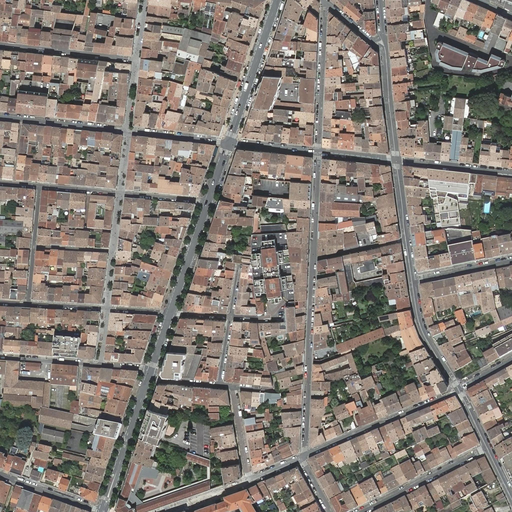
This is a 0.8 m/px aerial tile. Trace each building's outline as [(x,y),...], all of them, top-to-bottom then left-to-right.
[(139,2),(123,0),(123,1),(122,3),(121,8),(124,9),(138,10),(139,2)] [(178,14),(181,15),(189,16),(193,0),(179,0),(179,8),(179,10),(178,14)] [(207,0),(193,0),(191,10),(200,13),(202,2),(205,2),(204,4),(207,4),(207,1),(207,0)] [(218,0),(207,0),(207,1),(207,4),(206,6),(206,9),(205,12),(216,14),(216,13),(217,8),(217,4),(218,0)] [(217,8),(216,13),(216,14),(213,30),(213,31),(220,34),(230,38),(237,40),(239,31),(243,22),(245,16),(246,14),(259,18),(262,10),(233,0),(218,0),(217,4),(217,8)] [(265,0),(233,0),(262,10),(265,0)] [(288,0),(287,4),(284,15),(298,22),(301,23),(302,20),(300,19),(303,9),(305,10),(306,7),(304,5),(297,0),(288,0)] [(313,13),(319,18),(320,2),(316,0),(297,0),(304,5),(306,7),(307,8),(311,3),(313,5),(313,13)] [(340,0),(337,4),(342,9),(349,1),(349,0),(340,0)] [(447,10),(450,0),(440,0),(439,3),(439,4),(438,6),(442,8),(441,12),(445,14),(446,11),(447,10)] [(454,18),(461,0),(450,0),(447,10),(446,11),(452,14),(449,21),(452,23),(454,18)] [(464,18),(470,2),(466,0),(461,0),(454,18),(456,19),(457,15),(464,18)] [(349,1),(342,9),(351,16),(357,22),(363,15),(363,14),(359,11),(360,9),(355,6),(353,4),(349,1)] [(0,2),(0,9),(13,11),(15,11),(15,13),(13,24),(13,25),(14,25),(19,26),(18,28),(17,42),(21,43),(23,28),(23,25),(31,26),(33,8),(31,8),(26,8),(25,13),(21,13),(22,7),(19,7),(13,7),(14,4),(0,2)] [(476,12),(479,5),(470,2),(464,18),(471,20),(470,23),(471,23),(472,21),(476,12)] [(374,3),(365,3),(366,11),(375,11),(374,3)] [(482,25),(489,10),(487,9),(479,5),(476,12),(472,21),(482,25)] [(157,7),(148,6),(147,15),(156,17),(157,7)] [(167,18),(170,19),(171,13),(172,8),(168,7),(166,7),(157,7),(156,17),(163,18),(166,18),(167,18)] [(393,8),(387,7),(388,16),(393,16),(403,15),(405,14),(405,12),(405,8),(405,7),(393,8)] [(37,9),(33,8),(31,26),(31,27),(35,27),(36,16),(43,17),(44,10),(40,9),(37,9)] [(137,19),(138,10),(124,9),(121,8),(121,11),(123,11),(123,13),(120,13),(120,16),(124,17),(137,19)] [(0,9),(0,17),(8,18),(9,16),(11,16),(12,16),(13,12),(13,11),(0,9)] [(52,11),(44,10),(43,17),(43,19),(46,19),(53,20),(52,33),(45,32),(42,32),(41,45),(53,46),(54,33),(56,20),(56,18),(57,12),(52,11)] [(307,26),(318,31),(319,18),(313,13),(310,10),(305,24),(306,25),(307,26)] [(492,28),(498,14),(489,10),(482,25),(481,27),(486,29),(488,26),(492,28)] [(363,15),(357,22),(366,29),(365,20),(371,19),(371,20),(376,19),(375,11),(366,11),(364,12),(364,14),(363,14),(363,15)] [(61,12),(57,12),(56,18),(75,21),(77,14),(70,13),(65,13),(61,12)] [(94,32),(97,18),(98,13),(92,12),(91,16),(91,17),(88,30),(88,31),(93,32),(94,32)] [(433,25),(439,28),(445,15),(445,14),(441,12),(439,12),(433,25)] [(82,22),(84,15),(77,14),(75,21),(75,22),(82,22)] [(256,27),(259,18),(246,14),(245,16),(243,22),(256,27)] [(501,32),(507,18),(503,16),(502,16),(498,14),(492,28),(491,31),(496,33),(500,35),(500,34),(501,32)] [(167,21),(167,18),(166,18),(163,18),(156,17),(147,15),(146,22),(162,25),(163,21),(167,21)] [(298,22),(284,15),(281,23),(295,28),(301,30),(303,24),(301,23),(298,22)] [(393,16),(388,16),(388,24),(396,24),(406,23),(408,22),(408,20),(404,21),(403,15),(393,16)] [(120,16),(117,16),(116,26),(117,26),(122,26),(127,27),(136,28),(137,19),(124,17),(120,16)] [(330,21),(336,26),(341,20),(335,16),(330,21)] [(0,17),(0,24),(4,25),(7,25),(7,22),(9,23),(9,25),(11,26),(11,25),(11,24),(11,23),(12,18),(11,18),(8,18),(0,17)] [(511,35),(511,32),(511,20),(507,18),(501,32),(509,35),(507,40),(509,41),(511,35)] [(365,20),(366,29),(374,35),(377,34),(376,19),(371,20),(371,19),(365,20)] [(328,36),(340,35),(342,31),(336,26),(330,21),(328,20),(328,36)] [(342,31),(346,25),(341,20),(336,26),(342,31)] [(422,27),(421,20),(412,21),(414,28),(422,27)] [(162,25),(146,22),(146,30),(161,32),(163,32),(164,25),(162,25)] [(253,36),(256,27),(243,22),(239,31),(253,36)] [(396,24),(388,24),(389,33),(406,31),(407,31),(410,31),(409,22),(408,22),(406,23),(396,24)] [(287,33),(295,34),(295,33),(293,32),(295,28),(281,23),(278,31),(287,33)] [(0,24),(0,32),(3,33),(4,30),(11,30),(11,27),(11,26),(9,25),(7,25),(4,25),(0,24)] [(54,33),(53,46),(61,47),(70,48),(73,30),(66,29),(67,25),(55,24),(54,33)] [(197,62),(204,64),(205,58),(207,51),(208,50),(208,47),(211,40),(212,35),(202,32),(196,30),(185,27),(185,28),(183,28),(164,25),(163,32),(183,35),(181,39),(180,43),(178,52),(177,56),(185,59),(190,60),(197,62)] [(344,43),(344,42),(352,30),(346,25),(342,31),(340,35),(339,36),(344,43)] [(135,37),(136,28),(127,27),(122,26),(117,26),(116,30),(121,30),(121,36),(135,37)] [(296,41),(297,41),(301,41),(303,42),(318,43),(318,31),(307,26),(307,27),(308,28),(307,34),(308,34),(307,39),(303,39),(297,38),(296,41)] [(11,27),(11,30),(9,42),(17,42),(18,28),(13,28),(11,27)] [(456,36),(464,40),(467,33),(468,31),(460,27),(458,31),(456,36)] [(30,29),(23,28),(21,43),(29,44),(30,30),(30,29)] [(448,33),(456,36),(458,31),(450,28),(448,33)] [(406,31),(389,33),(390,42),(402,40),(412,39),(413,39),(424,37),(423,29),(411,31),(410,31),(407,31),(406,31)] [(3,33),(2,41),(9,42),(11,30),(4,30),(3,33)] [(30,30),(29,44),(41,45),(42,32),(39,31),(37,31),(30,30)] [(73,30),(70,48),(77,49),(80,34),(80,32),(73,30)] [(146,30),(145,38),(160,40),(161,36),(161,32),(146,30)] [(351,47),(359,36),(352,30),(344,42),(351,47)] [(94,51),(96,42),(91,41),(93,32),(88,31),(87,35),(86,41),(84,50),(94,51)] [(212,35),(211,40),(217,43),(218,39),(220,34),(213,31),(212,35)] [(239,31),(237,40),(250,45),(253,36),(239,31)] [(275,39),(296,41),(297,38),(298,35),(295,34),(287,33),(278,31),(275,39)] [(178,43),(180,43),(181,39),(183,35),(163,32),(161,32),(161,36),(167,37),(166,41),(170,41),(171,38),(179,39),(178,43)] [(464,40),(474,44),(476,39),(477,38),(467,33),(464,40)] [(85,34),(80,34),(77,49),(84,50),(86,41),(87,35),(85,34)] [(133,46),(135,37),(121,36),(117,35),(115,35),(115,37),(113,44),(120,45),(126,46),(133,46)] [(341,43),(343,43),(344,43),(339,36),(340,35),(328,36),(327,44),(337,43),(341,43)] [(113,44),(115,37),(110,36),(109,36),(107,43),(96,42),(94,51),(104,52),(111,53),(113,46),(113,44)] [(353,65),(355,71),(356,69),(358,66),(361,61),(364,56),(371,46),(359,36),(351,47),(349,51),(348,53),(350,59),(353,65)] [(427,37),(424,37),(413,39),(414,47),(428,45),(427,37)] [(171,51),(178,52),(180,43),(178,43),(170,41),(166,41),(163,40),(160,40),(145,38),(143,47),(160,50),(162,50),(164,51),(171,51)] [(237,40),(230,38),(228,43),(227,46),(231,48),(247,53),(249,50),(250,45),(237,40)] [(272,48),(297,49),(297,41),(296,41),(275,39),(272,48)] [(484,48),(485,43),(476,39),(474,44),(484,48)] [(402,40),(390,42),(390,50),(398,49),(403,48),(405,48),(408,48),(410,47),(410,45),(402,46),(402,40)] [(306,50),(318,51),(318,43),(303,42),(301,41),(300,50),(302,50),(306,50)] [(492,54),(489,61),(479,57),(478,58),(469,54),(469,53),(444,42),(443,44),(442,43),(440,42),(438,42),(437,47),(438,49),(436,52),(438,60),(441,61),(440,63),(453,68),(462,69),(464,64),(465,64),(467,70),(473,67),(474,68),(473,70),(482,71),(502,66),(503,66),(504,66),(506,61),(505,60),(503,59),(501,60),(502,58),(492,54)] [(327,52),(337,51),(337,46),(342,46),(341,43),(337,43),(327,44),(327,52)] [(120,45),(113,44),(113,46),(111,53),(118,54),(120,45)] [(132,55),(133,46),(126,46),(120,45),(118,54),(125,54),(132,55)] [(371,58),(377,51),(371,46),(364,56),(371,58)] [(143,47),(142,58),(158,60),(169,62),(170,59),(168,59),(168,57),(167,57),(159,56),(160,50),(143,47)] [(228,56),(244,62),(246,58),(247,53),(231,48),(230,51),(228,56)] [(288,58),(295,58),(296,58),(296,56),(297,49),(272,48),(271,52),(270,56),(286,58),(288,58)] [(398,49),(390,50),(391,58),(406,56),(405,48),(403,48),(398,49)] [(13,51),(5,50),(3,67),(5,67),(10,68),(11,68),(12,64),(13,51)] [(296,58),(301,59),(303,59),(305,59),(317,60),(318,51),(306,50),(305,57),(303,57),(303,56),(296,56),(296,58)] [(169,62),(175,63),(177,56),(178,52),(171,51),(164,51),(164,52),(171,53),(170,59),(169,62)] [(347,59),(350,59),(348,53),(349,51),(343,51),(338,51),(337,51),(327,52),(327,60),(339,59),(338,54),(345,54),(347,59)] [(362,65),(379,64),(378,52),(377,51),(371,58),(364,56),(361,61),(363,62),(364,62),(366,60),(366,63),(363,63),(362,64),(362,65)] [(28,53),(19,52),(18,64),(18,65),(19,65),(19,69),(26,70),(28,53)] [(36,53),(28,53),(26,70),(27,70),(34,71),(36,53)] [(45,54),(36,53),(34,71),(36,71),(43,72),(45,54)] [(54,55),(45,54),(43,70),(49,70),(49,76),(51,76),(52,72),(54,55)] [(62,56),(54,55),(52,72),(52,78),(54,78),(54,72),(60,73),(60,71),(62,56)] [(223,64),(241,71),(243,67),(244,62),(228,56),(225,55),(222,64),(223,64)] [(70,57),(62,56),(60,71),(66,72),(66,77),(65,77),(65,83),(68,83),(69,75),(69,72),(69,71),(69,69),(70,57)] [(285,67),(286,67),(287,67),(295,67),(295,58),(288,58),(286,58),(270,56),(268,60),(267,65),(285,67)] [(391,58),(392,66),(404,64),(407,64),(408,64),(407,56),(406,56),(391,58)] [(79,58),(70,57),(69,69),(74,70),(74,67),(76,67),(75,74),(75,76),(75,81),(77,81),(77,76),(78,67),(79,63),(79,58)] [(85,59),(79,58),(79,63),(78,67),(77,76),(83,76),(91,77),(91,75),(97,76),(98,70),(100,61),(93,60),(85,59)] [(142,58),(141,68),(159,70),(162,71),(163,62),(158,62),(158,60),(142,58)] [(210,70),(210,69),(212,64),(213,61),(210,60),(205,58),(204,64),(203,67),(210,70)] [(308,68),(317,69),(317,60),(305,59),(305,68),(308,68)] [(327,60),(326,68),(343,67),(342,59),(339,59),(327,60)] [(237,85),(238,80),(224,75),(221,74),(219,73),(216,72),(215,72),(210,70),(203,67),(204,64),(197,62),(190,60),(187,72),(184,85),(190,86),(195,69),(202,71),(200,78),(212,82),(215,74),(217,75),(220,76),(219,80),(218,84),(235,89),(237,85)] [(108,61),(100,61),(98,70),(104,71),(106,71),(106,70),(108,61)] [(108,61),(106,70),(115,71),(121,72),(130,73),(131,64),(123,63),(117,62),(108,61)] [(240,75),(241,71),(223,64),(222,68),(226,69),(225,72),(220,71),(219,73),(221,74),(224,75),(238,80),(240,75)] [(361,74),(380,73),(379,64),(362,65),(360,66),(361,74)] [(392,66),(392,75),(408,74),(407,64),(404,64),(392,66)] [(265,70),(264,74),(284,75),(285,75),(286,67),(285,67),(267,65),(265,70)] [(326,68),(326,76),(340,75),(343,75),(343,67),(326,68)] [(172,81),(184,85),(187,72),(184,72),(182,79),(172,76),(173,74),(172,74),(172,73),(159,72),(159,70),(141,68),(140,77),(155,78),(158,79),(164,80),(170,81),(170,80),(172,81)] [(307,77),(316,78),(317,69),(308,68),(305,68),(300,68),(300,72),(307,73),(307,77)] [(98,70),(97,76),(94,93),(94,94),(93,98),(92,100),(98,101),(104,71),(98,70)] [(106,71),(105,80),(111,80),(129,82),(130,73),(121,72),(115,71),(106,70),(106,71)] [(17,76),(16,79),(21,79),(25,80),(25,75),(26,73),(17,72),(17,74),(17,76)] [(359,74),(360,82),(381,80),(380,73),(361,74),(359,74)] [(392,75),(393,84),(407,82),(413,81),(412,73),(408,74),(392,75)] [(296,110),(302,111),(302,104),(280,103),(280,104),(275,103),(276,99),(277,96),(277,95),(277,93),(278,93),(281,85),(280,84),(281,82),(293,83),(293,82),(293,76),(285,75),(284,75),(264,74),(262,79),(261,81),(261,83),(259,89),(257,95),(255,100),(253,107),(266,108),(269,108),(276,109),(295,110),(296,110)] [(342,83),(353,83),(352,74),(350,74),(350,79),(341,79),(342,83)] [(326,76),(326,84),(341,83),(340,75),(326,76)] [(164,83),(164,80),(158,79),(155,78),(140,77),(139,84),(154,86),(154,82),(164,83)] [(302,95),(315,96),(316,96),(316,87),(316,78),(307,77),(301,77),(301,83),(300,83),(299,95),(302,95)] [(235,89),(218,84),(217,87),(211,85),(212,82),(200,78),(199,79),(198,89),(201,90),(209,92),(214,93),(215,93),(232,98),(234,93),(235,89)] [(16,80),(12,80),(12,82),(11,96),(9,111),(17,112),(19,97),(15,97),(17,84),(19,85),(20,85),(21,79),(16,79),(16,80)] [(111,80),(110,88),(109,93),(109,99),(118,101),(117,106),(118,106),(117,106),(126,107),(127,100),(128,95),(129,82),(111,80)] [(365,89),(381,87),(381,80),(360,82),(356,82),(356,85),(359,85),(359,84),(364,84),(365,89)] [(189,91),(190,86),(184,85),(172,81),(172,83),(167,99),(170,100),(169,102),(172,103),(171,108),(177,109),(183,88),(184,90),(186,90),(188,90),(189,91)] [(413,84),(413,81),(407,82),(393,84),(394,93),(407,92),(408,92),(407,85),(413,84)] [(59,82),(51,82),(50,93),(49,95),(47,115),(56,116),(58,103),(60,89),(60,83),(59,82)] [(351,99),(355,99),(361,98),(365,98),(382,97),(381,87),(365,89),(365,94),(346,95),(346,91),(356,90),(356,89),(356,85),(356,82),(353,83),(342,83),(342,87),(342,91),(343,99),(351,99)] [(325,92),(334,92),(334,88),(342,87),(342,83),(341,83),(326,84),(325,92)] [(163,96),(165,96),(168,87),(163,87),(161,94),(158,94),(158,92),(153,91),(154,86),(139,84),(138,92),(152,94),(154,95),(158,95),(163,96)] [(194,87),(190,86),(189,91),(188,94),(195,96),(197,92),(198,89),(194,87)] [(1,110),(9,111),(11,96),(6,96),(7,89),(3,89),(2,95),(1,110)] [(325,92),(325,101),(335,100),(336,100),(343,99),(342,91),(334,92),(325,92)] [(17,112),(47,115),(49,95),(19,92),(19,97),(17,112)] [(163,103),(164,100),(165,96),(163,96),(158,95),(154,95),(152,94),(138,92),(137,100),(147,101),(153,102),(153,98),(156,98),(157,97),(162,97),(161,103),(163,103)] [(231,102),(232,98),(215,93),(214,93),(214,97),(200,93),(197,92),(195,96),(195,98),(200,99),(204,100),(215,103),(229,106),(231,102)] [(407,92),(394,93),(395,102),(406,101),(409,100),(409,97),(407,97),(407,92)] [(511,95),(511,97),(501,93),(499,101),(511,105),(511,95)] [(370,106),(383,105),(382,97),(365,98),(361,98),(361,106),(370,106)] [(97,121),(107,122),(109,105),(110,102),(109,102),(109,99),(109,98),(106,98),(106,101),(103,101),(101,100),(100,103),(100,104),(97,121)] [(192,107),(195,98),(193,98),(192,98),(192,99),(190,99),(187,98),(185,106),(185,107),(186,107),(184,113),(183,113),(175,130),(181,130),(185,122),(188,115),(190,115),(192,107)] [(200,99),(195,98),(192,107),(200,108),(201,108),(201,109),(204,100),(200,99)] [(464,118),(467,99),(456,98),(454,116),(453,129),(451,142),(450,160),(459,161),(463,130),(464,117),(464,118)] [(69,104),(67,117),(81,119),(84,105),(84,104),(85,100),(80,99),(80,100),(76,99),(75,104),(69,104)] [(409,109),(416,108),(415,99),(409,100),(406,101),(395,102),(396,111),(409,109)] [(149,127),(156,127),(159,115),(157,115),(151,114),(151,113),(150,113),(145,112),(146,105),(157,106),(158,107),(157,111),(160,112),(163,103),(161,103),(153,102),(147,101),(137,100),(135,117),(134,125),(143,126),(149,127)] [(170,129),(175,130),(183,113),(180,113),(175,112),(169,110),(168,110),(167,113),(164,113),(168,101),(164,100),(163,103),(160,112),(159,114),(159,115),(156,127),(163,128),(170,129)] [(325,101),(324,117),(333,118),(335,100),(325,101)] [(89,120),(97,121),(100,104),(100,103),(92,102),(92,104),(89,120)] [(302,111),(315,112),(315,103),(302,102),(302,104),(302,111)] [(56,116),(67,117),(69,104),(67,103),(58,103),(56,116)] [(228,111),(229,106),(215,103),(213,109),(209,108),(209,110),(213,111),(227,115),(228,111)] [(81,119),(89,120),(92,104),(84,104),(84,105),(81,119)] [(109,105),(107,122),(116,123),(117,106),(109,105)] [(372,115),(372,118),(385,118),(383,105),(370,106),(372,115)] [(117,106),(116,123),(124,124),(124,123),(126,107),(117,106)] [(351,107),(352,112),(352,116),(362,116),(372,115),(370,106),(361,106),(356,107),(351,107)] [(225,119),(227,115),(213,111),(209,110),(205,109),(201,109),(201,108),(200,108),(192,107),(190,115),(193,116),(195,117),(196,117),(198,113),(203,115),(202,119),(203,119),(224,123),(225,119)] [(251,112),(249,118),(264,119),(268,119),(269,108),(266,108),(253,107),(251,112)] [(269,108),(268,119),(271,120),(272,120),(278,120),(284,121),(290,121),(292,122),(293,113),(295,113),(296,110),(295,110),(276,109),(269,108)] [(409,109),(396,111),(397,120),(409,118),(410,118),(409,109)] [(296,110),(295,113),(295,117),(301,117),(300,122),(308,123),(314,124),(315,112),(302,111),(296,110)] [(336,118),(341,119),(353,120),(352,116),(352,112),(337,111),(336,118)] [(193,116),(190,115),(188,115),(185,122),(181,130),(188,131),(191,123),(193,123),(193,118),(193,116)] [(454,116),(445,115),(444,128),(453,129),(454,116)] [(324,117),(324,125),(332,125),(333,118),(324,117)] [(246,127),(245,130),(260,132),(262,125),(261,125),(262,121),(263,121),(264,119),(249,118),(248,121),(247,124),(246,127)] [(332,138),(331,147),(339,148),(340,132),(340,123),(341,119),(336,118),(333,118),(332,125),(332,131),(332,138)] [(372,118),(368,119),(368,122),(370,122),(370,126),(386,125),(385,118),(372,118)] [(409,118),(397,120),(398,128),(418,126),(418,124),(409,125),(409,121),(410,121),(409,118)] [(222,129),(224,123),(203,119),(203,121),(199,120),(199,121),(198,124),(195,132),(220,135),(220,134),(222,129)] [(340,132),(339,148),(347,149),(347,133),(342,132),(342,123),(347,124),(348,130),(355,130),(355,127),(354,126),(353,120),(341,119),(340,123),(340,132)] [(368,119),(353,120),(354,126),(355,127),(355,130),(355,133),(359,133),(359,131),(361,131),(360,123),(365,122),(366,139),(363,138),(363,141),(362,150),(370,151),(370,141),(371,141),(370,133),(370,126),(370,122),(368,122),(368,119)] [(269,126),(266,140),(274,141),(277,124),(272,124),(272,120),(271,120),(270,124),(269,126)] [(424,141),(424,147),(425,147),(426,157),(433,158),(435,143),(430,142),(428,120),(418,121),(418,124),(418,126),(423,126),(424,137),(424,141)] [(485,121),(477,120),(477,124),(476,127),(484,128),(485,121)] [(299,129),(297,143),(305,144),(306,134),(308,123),(300,122),(299,127),(299,129)] [(13,123),(6,123),(4,143),(11,143),(13,123)] [(20,124),(13,123),(11,143),(17,144),(20,124)] [(188,131),(195,132),(198,124),(195,124),(193,123),(191,123),(188,131)] [(306,134),(314,135),(314,124),(308,123),(306,134)] [(277,124),(274,141),(282,141),(284,127),(284,125),(277,124)] [(284,127),(282,141),(290,142),(291,129),(286,128),(286,124),(284,124),(284,125),(284,127)] [(22,136),(30,137),(31,125),(23,125),(22,136)] [(27,157),(27,159),(34,159),(35,160),(35,154),(36,152),(36,151),(35,151),(34,154),(31,154),(32,146),(37,146),(37,142),(37,141),(38,126),(31,125),(30,137),(29,144),(28,154),(27,157)] [(260,132),(258,139),(266,140),(269,126),(262,125),(260,132)] [(386,125),(370,126),(370,133),(386,132),(386,125)] [(46,127),(38,126),(37,141),(41,141),(39,155),(35,154),(35,160),(38,160),(42,161),(43,156),(45,141),(46,127)] [(291,129),(290,142),(297,143),(299,129),(299,127),(297,126),(297,129),(293,129),(293,127),(291,127),(291,129)] [(398,128),(399,136),(416,137),(424,137),(423,126),(418,126),(398,128)] [(53,128),(46,127),(45,141),(43,156),(51,157),(51,149),(47,148),(47,145),(52,145),(53,128)] [(62,129),(53,128),(52,145),(56,145),(54,158),(59,158),(59,157),(62,129)] [(69,130),(62,129),(59,157),(64,158),(65,151),(62,150),(62,143),(67,144),(69,130)] [(76,130),(69,130),(67,144),(73,144),(74,144),(76,130)] [(83,131),(76,130),(74,144),(74,147),(73,157),(73,158),(80,160),(80,154),(80,153),(78,153),(78,154),(77,154),(78,147),(78,146),(77,145),(81,145),(83,131)] [(260,132),(245,130),(244,134),(242,137),(258,139),(260,132)] [(323,137),(332,138),(332,131),(324,130),(323,137)] [(459,161),(466,162),(467,149),(468,143),(469,137),(464,137),(465,130),(463,130),(459,161)] [(90,132),(83,131),(81,145),(81,147),(83,147),(83,146),(89,146),(90,132)] [(97,133),(90,132),(89,146),(88,149),(90,149),(90,147),(96,147),(97,133)] [(370,133),(371,141),(375,141),(376,141),(378,141),(387,140),(386,132),(370,133)] [(104,134),(97,133),(96,147),(95,153),(95,162),(96,162),(101,163),(104,134)] [(347,133),(347,149),(355,150),(355,140),(355,133),(347,133)] [(114,135),(104,134),(101,163),(101,166),(109,167),(111,167),(112,159),(112,155),(110,155),(110,157),(103,156),(104,154),(105,155),(106,149),(111,150),(113,150),(114,135)] [(306,134),(305,144),(313,145),(313,144),(314,135),(306,134)] [(122,136),(114,135),(113,150),(113,151),(112,152),(121,153),(123,136),(122,136)] [(399,136),(400,145),(415,146),(416,137),(399,136)] [(138,137),(136,152),(139,153),(144,153),(148,153),(149,139),(138,137)] [(323,146),(331,147),(332,138),(323,137),(323,146)] [(148,153),(147,158),(156,159),(158,140),(149,139),(148,153)] [(166,141),(158,140),(156,159),(154,174),(160,175),(161,168),(156,168),(156,167),(157,166),(158,166),(159,157),(164,158),(164,160),(165,160),(166,158),(165,158),(165,155),(166,141)] [(355,140),(355,150),(362,150),(363,141),(355,140)] [(379,146),(378,152),(389,153),(387,140),(378,141),(378,146),(379,146)] [(482,144),(480,163),(489,164),(491,150),(491,145),(492,142),(492,141),(482,140),(482,144)] [(174,141),(166,141),(165,155),(165,158),(166,158),(171,158),(172,155),(174,141)] [(170,163),(167,176),(172,176),(174,171),(177,163),(174,162),(173,162),(174,160),(175,156),(178,156),(180,156),(181,142),(174,141),(172,155),(171,158),(170,163)] [(370,141),(370,151),(378,152),(379,146),(378,146),(376,145),(375,145),(375,141),(371,141),(370,141)] [(442,145),(441,159),(450,160),(451,142),(443,141),(442,145)] [(189,143),(181,142),(180,156),(179,159),(183,160),(184,159),(184,157),(189,143)] [(435,143),(433,158),(441,159),(442,145),(437,144),(438,142),(435,142),(435,143)] [(491,150),(489,164),(502,166),(503,150),(501,149),(501,152),(496,151),(497,143),(492,142),(491,145),(491,150)] [(20,153),(28,154),(29,144),(21,143),(20,153)] [(193,144),(189,143),(184,157),(186,158),(186,156),(188,157),(188,158),(189,158),(191,151),(192,151),(193,144)] [(466,162),(473,162),(474,149),(475,144),(468,143),(467,149),(466,162)] [(215,146),(200,144),(199,152),(199,154),(213,156),(216,147),(216,146),(215,146)] [(415,146),(400,145),(401,154),(402,155),(414,156),(415,146)] [(415,146),(414,156),(426,157),(425,147),(424,147),(415,146)] [(511,149),(504,148),(503,150),(502,166),(509,166),(511,150),(511,149)] [(233,165),(253,168),(254,162),(253,162),(252,163),(249,163),(248,162),(248,161),(249,161),(249,159),(254,160),(255,151),(239,149),(238,149),(233,165)] [(254,162),(253,168),(261,169),(263,151),(255,151),(254,160),(254,161),(254,162)] [(271,152),(263,151),(261,169),(269,170),(271,152)] [(136,154),(135,161),(147,162),(147,158),(148,153),(144,153),(143,160),(138,159),(139,153),(136,152),(136,154)] [(267,177),(267,179),(276,180),(277,174),(279,153),(271,152),(269,170),(269,174),(268,177),(267,177)] [(88,155),(87,161),(90,161),(95,162),(95,153),(94,153),(94,155),(88,155)] [(288,154),(279,153),(277,174),(285,175),(286,163),(287,163),(288,154)] [(213,156),(199,154),(198,154),(197,161),(200,161),(200,165),(197,165),(193,165),(192,167),(208,170),(213,156)] [(285,175),(285,181),(302,182),(303,173),(303,165),(305,156),(288,154),(287,163),(286,163),(285,175)] [(5,157),(4,160),(4,167),(2,179),(12,180),(13,180),(14,168),(6,167),(7,155),(5,155),(5,157)] [(26,165),(27,159),(27,157),(19,156),(18,164),(17,171),(16,180),(17,180),(24,181),(25,172),(26,165)] [(312,157),(305,156),(303,165),(312,166),(313,157),(312,157)] [(64,158),(59,157),(59,158),(58,167),(60,167),(59,179),(56,179),(56,184),(70,185),(71,170),(65,169),(65,168),(65,166),(66,166),(66,165),(60,164),(60,162),(66,163),(67,160),(67,158),(65,158),(64,158)] [(59,158),(54,158),(53,167),(49,167),(48,183),(56,184),(56,179),(58,167),(59,158)] [(87,161),(80,160),(73,158),(71,158),(67,158),(67,160),(72,161),(72,165),(71,168),(71,170),(70,185),(87,186),(89,164),(90,161),(87,161)] [(147,162),(135,161),(135,162),(129,161),(128,171),(143,173),(152,174),(154,174),(156,159),(147,158),(147,162)] [(322,158),(322,166),(330,167),(330,159),(323,158),(322,158)] [(34,159),(27,159),(26,165),(25,172),(24,181),(31,182),(33,161),(34,159)] [(120,160),(112,159),(111,167),(119,168),(120,160)] [(330,167),(330,174),(337,174),(338,160),(330,159),(330,167)] [(337,179),(337,184),(337,191),(347,193),(347,186),(339,185),(339,175),(341,175),(341,173),(343,173),(343,175),(347,175),(347,161),(338,160),(337,174),(337,179)] [(37,161),(33,161),(31,182),(39,182),(42,166),(42,164),(40,163),(40,165),(39,165),(39,167),(36,166),(37,165),(37,161)] [(161,168),(160,175),(167,176),(170,163),(168,162),(168,166),(164,165),(165,161),(163,161),(161,167),(161,168)] [(357,162),(347,161),(347,175),(353,175),(357,175),(357,162)] [(49,167),(50,162),(48,162),(48,163),(46,162),(45,166),(42,166),(39,182),(48,183),(49,167)] [(364,163),(357,162),(357,175),(357,177),(365,176),(364,163)] [(177,163),(174,171),(183,173),(183,169),(181,168),(182,164),(177,163)] [(372,164),(364,163),(365,176),(369,176),(373,176),(372,164)] [(95,165),(89,164),(87,186),(97,187),(98,177),(98,176),(100,166),(95,165)] [(374,189),(374,196),(374,197),(382,195),(381,189),(381,188),(379,189),(379,190),(376,190),(376,189),(377,189),(377,184),(376,184),(376,181),(381,181),(381,178),(380,175),(380,164),(372,164),(373,176),(374,185),(374,186),(374,189)] [(390,166),(380,164),(380,175),(391,171),(391,166),(390,166)] [(253,168),(233,165),(230,174),(245,176),(245,174),(245,173),(250,173),(253,174),(253,168)] [(303,165),(303,173),(312,174),(312,166),(303,165)] [(109,167),(101,166),(100,166),(98,176),(100,176),(101,176),(101,172),(108,173),(109,167)] [(322,166),(322,174),(330,175),(330,174),(330,167),(322,166)] [(403,167),(404,179),(414,180),(415,177),(429,178),(428,169),(413,168),(403,166),(403,167)] [(111,167),(109,167),(108,173),(108,175),(118,176),(119,168),(111,167)] [(183,169),(183,173),(205,178),(208,170),(192,167),(192,169),(192,172),(190,171),(183,169)] [(470,174),(428,169),(429,178),(429,181),(429,182),(430,188),(431,198),(438,198),(439,208),(440,217),(441,223),(441,227),(461,224),(458,200),(467,200),(468,197),(468,194),(469,187),(469,183),(470,174)] [(143,177),(143,173),(128,171),(127,181),(135,182),(135,178),(138,178),(138,176),(143,177)] [(391,171),(380,175),(381,178),(384,177),(385,182),(392,180),(391,171)] [(152,176),(152,174),(143,173),(142,182),(142,192),(150,192),(151,184),(149,184),(149,182),(148,182),(149,176),(152,176)] [(179,182),(178,183),(181,183),(185,184),(192,185),(202,186),(205,178),(183,173),(181,182),(179,182)] [(303,173),(302,182),(312,182),(312,174),(303,173)] [(160,175),(154,174),(152,174),(152,176),(151,177),(154,177),(156,177),(155,185),(153,185),(151,184),(150,192),(158,193),(160,175)] [(245,176),(230,174),(227,182),(244,185),(245,185),(246,179),(247,176),(245,176)] [(321,182),(329,183),(329,178),(330,175),(322,174),(321,182)] [(116,189),(118,176),(108,175),(108,177),(107,178),(106,188),(116,189)] [(347,186),(347,193),(358,194),(357,178),(357,177),(357,175),(353,175),(354,186),(350,186),(350,183),(347,183),(347,186)] [(484,176),(477,175),(476,184),(474,198),(474,199),(482,200),(482,197),(484,176)] [(484,176),(482,197),(487,198),(489,198),(494,199),(495,199),(497,177),(484,176)] [(97,187),(106,188),(107,178),(98,177),(97,187)] [(364,177),(357,178),(358,194),(362,194),(366,195),(366,191),(365,191),(364,177)] [(508,179),(497,177),(495,199),(497,199),(498,195),(500,196),(501,196),(506,196),(508,179)] [(160,178),(158,193),(184,196),(185,184),(181,183),(178,183),(171,182),(171,181),(166,181),(166,178),(160,178)] [(414,180),(404,179),(405,187),(420,188),(423,188),(428,188),(430,188),(429,182),(429,181),(423,181),(421,181),(420,181),(414,180)] [(381,189),(382,195),(394,192),(392,180),(385,182),(382,182),(383,186),(384,189),(381,189)] [(126,190),(134,191),(135,182),(127,181),(126,190)] [(302,182),(292,181),(291,199),(296,199),(311,200),(312,182),(302,182)] [(134,191),(142,192),(142,182),(135,182),(134,191)] [(242,194),(244,185),(227,182),(224,191),(242,194)] [(337,184),(329,183),(321,182),(321,190),(337,191),(337,184)] [(184,196),(190,196),(192,185),(185,184),(184,196)] [(199,197),(202,186),(192,185),(190,196),(198,197),(199,197)] [(8,188),(0,187),(0,199),(7,200),(8,188)] [(420,188),(405,187),(407,197),(421,197),(425,197),(426,191),(427,191),(427,190),(428,190),(428,188),(423,188),(420,188)] [(19,189),(8,188),(7,200),(7,203),(6,205),(9,205),(10,202),(9,202),(9,200),(14,200),(13,203),(16,203),(16,202),(18,203),(18,202),(18,199),(19,189)] [(28,190),(19,189),(18,199),(21,200),(21,202),(26,203),(27,199),(28,190)] [(35,190),(28,190),(27,199),(35,200),(36,191),(35,190)] [(337,191),(321,190),(321,201),(358,203),(361,203),(364,204),(363,201),(362,194),(358,194),(347,193),(337,191)] [(42,192),(41,213),(48,213),(48,207),(49,202),(54,203),(56,203),(57,203),(57,201),(57,192),(43,191),(42,192)] [(242,194),(224,191),(221,199),(249,204),(249,202),(247,202),(247,201),(244,201),(241,200),(242,194)] [(366,195),(362,194),(363,201),(377,200),(378,210),(396,206),(394,192),(382,195),(374,197),(374,196),(366,195)] [(72,194),(59,193),(58,201),(58,206),(62,206),(62,209),(67,209),(67,208),(70,209),(72,194)] [(72,194),(70,209),(85,210),(87,195),(72,194)] [(96,220),(95,229),(104,229),(104,226),(105,223),(105,221),(96,220),(98,204),(107,205),(107,206),(106,206),(105,212),(106,212),(114,212),(115,198),(115,197),(91,195),(89,211),(96,212),(96,220)] [(268,200),(269,197),(254,195),(253,204),(258,205),(266,206),(266,204),(264,204),(263,204),(264,199),(265,199),(268,200)] [(284,206),(283,198),(269,197),(268,200),(266,204),(266,206),(269,206),(277,207),(277,210),(281,210),(281,207),(284,207),(284,206)] [(407,197),(408,207),(419,207),(419,204),(421,204),(421,197),(407,197)] [(123,214),(132,214),(133,199),(125,198),(123,214)] [(26,203),(21,202),(20,208),(34,210),(35,200),(27,199),(26,203)] [(258,205),(253,204),(249,204),(221,199),(218,207),(241,208),(246,208),(257,208),(258,205)] [(310,207),(311,200),(296,199),(296,201),(296,207),(298,207),(310,207)] [(138,220),(137,225),(144,225),(146,200),(139,200),(139,208),(138,215),(138,216),(138,218),(140,218),(140,220),(138,220)] [(146,200),(144,225),(147,226),(157,226),(158,226),(159,219),(147,218),(148,217),(148,215),(150,215),(151,201),(146,200)] [(361,216),(361,207),(361,203),(358,203),(321,201),(320,216),(331,216),(335,216),(348,216),(361,216)] [(177,203),(161,202),(159,209),(176,210),(177,203)] [(195,205),(177,203),(176,210),(193,212),(196,205),(195,205)] [(49,214),(56,214),(57,206),(56,206),(54,205),(53,207),(51,207),(50,207),(48,207),(48,213),(49,214)] [(310,218),(310,207),(298,207),(298,209),(299,209),(300,209),(300,213),(299,213),(298,213),(298,214),(295,214),(295,212),(289,212),(290,206),(284,206),(284,207),(285,212),(285,216),(310,218)] [(397,214),(396,206),(378,210),(379,217),(378,218),(378,219),(380,219),(397,214)] [(218,207),(215,216),(240,216),(240,215),(240,213),(237,213),(237,210),(241,210),(241,208),(218,207)] [(408,207),(409,216),(422,216),(422,215),(421,207),(419,207),(408,207)] [(18,208),(17,217),(19,217),(19,215),(22,216),(22,217),(33,218),(34,210),(20,208),(18,208)] [(254,216),(256,213),(257,208),(246,208),(246,210),(248,210),(247,215),(248,216),(254,216)] [(161,217),(170,218),(173,218),(179,219),(191,219),(193,212),(176,210),(159,209),(159,214),(159,217),(161,217)] [(112,226),(114,212),(106,212),(105,221),(105,223),(104,226),(112,226)] [(48,213),(41,213),(40,221),(52,222),(52,220),(53,216),(51,216),(49,216),(49,214),(48,213)] [(287,232),(286,225),(261,227),(261,231),(257,231),(257,226),(258,226),(258,217),(259,214),(256,213),(254,216),(254,225),(253,230),(253,231),(253,234),(287,232)] [(75,227),(76,228),(77,228),(78,221),(76,221),(77,216),(75,216),(75,220),(71,220),(72,218),(72,216),(71,215),(71,214),(70,214),(69,215),(69,223),(69,224),(69,227),(75,227)] [(399,230),(397,214),(380,219),(381,221),(382,225),(383,227),(380,228),(376,228),(378,235),(385,233),(399,230)] [(78,221),(77,228),(84,228),(84,220),(81,220),(81,216),(77,216),(76,221),(78,221)] [(215,216),(210,232),(230,235),(231,231),(230,231),(227,230),(228,228),(228,224),(237,224),(254,225),(254,216),(248,216),(240,216),(215,216)] [(309,230),(310,218),(285,216),(285,218),(298,219),(298,223),(286,224),(286,225),(287,232),(309,230)] [(366,217),(366,216),(361,216),(348,216),(349,221),(338,222),(338,223),(338,229),(344,228),(354,225),(367,223),(366,217)] [(425,225),(431,224),(430,221),(427,221),(426,216),(424,216),(422,216),(409,216),(411,227),(425,225)] [(17,217),(17,221),(25,221),(24,227),(32,228),(33,218),(22,217),(19,217),(17,217)] [(161,227),(169,227),(170,218),(161,217),(161,219),(161,227)] [(170,218),(169,227),(172,227),(173,227),(188,228),(191,219),(179,219),(178,222),(173,222),(173,218),(170,218)] [(0,247),(5,248),(6,237),(6,233),(24,234),(24,233),(24,227),(25,221),(17,221),(12,220),(7,220),(5,220),(0,219),(0,247)] [(40,221),(39,229),(52,231),(55,231),(56,222),(55,222),(52,222),(40,221)] [(376,228),(375,221),(367,223),(368,230),(371,230),(375,229),(376,228)] [(368,230),(367,223),(354,225),(358,239),(370,237),(370,236),(368,230)] [(131,226),(121,226),(121,229),(136,234),(142,236),(143,236),(144,232),(145,230),(147,226),(144,225),(137,225),(131,225),(131,226)] [(358,239),(354,225),(344,228),(344,247),(359,244),(358,239)] [(426,231),(425,225),(411,227),(412,235),(426,232),(426,231)] [(172,227),(169,227),(161,227),(158,226),(157,226),(157,233),(168,234),(168,238),(165,238),(164,240),(165,240),(166,240),(183,241),(188,228),(173,227),(172,227)] [(339,248),(344,247),(344,228),(338,229),(337,229),(337,233),(337,236),(334,236),(328,237),(319,238),(318,256),(337,252),(337,251),(339,248)] [(61,238),(61,233),(61,232),(56,231),(55,236),(53,236),(51,236),(52,231),(39,229),(38,236),(51,237),(61,238)] [(135,237),(136,234),(121,229),(120,239),(133,244),(134,241),(135,241),(136,241),(136,240),(137,239),(137,238),(136,238),(136,237),(135,237)] [(319,230),(319,238),(328,237),(334,236),(334,234),(337,233),(337,229),(319,230)] [(447,242),(445,229),(426,232),(412,235),(414,248),(426,245),(447,242)] [(400,237),(399,230),(385,233),(386,241),(400,238),(400,237)] [(76,246),(89,247),(89,239),(90,232),(75,231),(74,231),(74,233),(74,234),(74,235),(75,235),(75,237),(75,239),(76,239),(76,246)] [(210,232),(207,241),(226,243),(227,238),(230,238),(230,235),(210,232)] [(63,246),(69,246),(70,236),(65,236),(65,233),(61,233),(61,238),(63,238),(63,246)] [(103,233),(101,248),(109,248),(111,234),(103,233)] [(386,241),(385,233),(378,235),(380,242),(386,241)] [(502,256),(511,253),(511,240),(511,235),(500,237),(498,238),(502,256)] [(38,244),(50,245),(51,237),(38,236),(38,244)] [(498,236),(489,237),(489,238),(493,257),(502,256),(498,238),(498,236)] [(50,245),(63,246),(63,238),(61,238),(51,237),(50,245)] [(309,246),(309,237),(288,238),(289,245),(309,246)] [(17,248),(30,249),(31,239),(23,238),(18,238),(17,248)] [(485,259),(493,257),(489,238),(481,240),(482,242),(482,243),(485,259)] [(120,239),(118,251),(132,252),(132,249),(133,247),(133,244),(120,239)] [(291,262),(289,249),(282,250),(280,250),(276,250),(276,246),(275,242),(275,239),(262,240),(262,244),(263,248),(263,252),(260,253),(257,253),(252,254),(252,256),(252,264),(252,267),(259,266),(261,266),(264,266),(265,278),(263,279),(260,279),(254,280),(254,282),(254,284),(255,285),(255,292),(255,293),(262,292),(264,292),(268,291),(269,301),(272,301),(272,303),(280,301),(280,300),(283,299),(281,289),(285,289),(287,289),(294,288),(294,284),(293,281),(293,275),(286,276),(284,276),(280,276),(278,264),(282,263),(284,263),(291,262)] [(181,249),(183,241),(166,240),(165,240),(165,241),(166,241),(165,246),(181,249)] [(207,241),(204,249),(218,251),(218,247),(225,247),(226,243),(207,241)] [(462,264),(477,261),(473,245),(473,244),(473,242),(455,245),(448,247),(449,253),(452,266),(462,264)] [(477,261),(485,259),(482,243),(482,242),(480,243),(481,244),(475,245),(474,244),(473,244),(473,245),(477,261)] [(156,243),(153,250),(161,253),(177,258),(181,249),(165,246),(156,243)] [(401,243),(380,247),(382,256),(402,251),(401,243)] [(143,256),(146,248),(141,246),(139,245),(138,245),(137,253),(143,256)] [(252,256),(252,254),(252,246),(249,246),(243,245),(242,254),(252,256)] [(291,262),(308,263),(309,246),(289,245),(291,262)] [(414,248),(416,260),(428,257),(428,253),(427,252),(427,248),(426,245),(414,248)] [(380,247),(367,250),(369,259),(374,258),(379,257),(382,256),(380,247)] [(0,256),(17,258),(17,256),(17,250),(11,249),(11,250),(0,249),(0,256)] [(244,263),(252,264),(252,256),(242,254),(238,254),(236,254),(218,251),(204,249),(201,258),(219,260),(222,261),(223,254),(234,256),(233,262),(236,262),(244,263)] [(29,265),(30,251),(19,250),(19,256),(18,264),(29,265)] [(37,250),(36,259),(46,260),(51,261),(51,255),(45,255),(45,252),(49,252),(49,250),(37,250)] [(50,269),(50,273),(49,274),(49,276),(57,276),(57,271),(57,268),(57,266),(59,251),(52,250),(51,255),(51,261),(46,260),(45,267),(50,268),(50,266),(55,266),(55,268),(56,268),(56,271),(53,271),(53,269),(50,269)] [(148,261),(147,264),(173,272),(177,258),(161,253),(153,250),(151,258),(160,261),(158,265),(148,261)] [(367,250),(359,252),(361,261),(369,259),(367,250)] [(57,271),(57,276),(62,276),(64,266),(65,251),(59,251),(57,266),(61,266),(61,268),(60,271),(57,271)] [(64,266),(62,276),(69,277),(69,274),(66,274),(66,267),(77,267),(78,262),(78,261),(79,252),(65,251),(64,266)] [(117,260),(128,261),(129,261),(131,261),(132,255),(132,252),(118,251),(117,260)] [(377,264),(378,267),(382,267),(381,265),(395,262),(395,261),(404,260),(402,251),(382,256),(384,262),(381,263),(377,264)] [(93,253),(86,252),(85,261),(85,262),(85,263),(86,263),(87,263),(87,262),(87,261),(91,261),(90,262),(90,263),(92,263),(92,261),(93,253)] [(359,252),(351,254),(353,263),(358,262),(361,261),(359,252)] [(108,254),(93,253),(92,261),(98,261),(99,261),(107,262),(108,254)] [(441,268),(452,266),(449,253),(438,255),(441,268)] [(343,255),(344,265),(351,263),(353,263),(351,254),(343,255)] [(342,292),(349,291),(344,265),(343,255),(328,258),(330,267),(334,266),(334,268),(336,267),(336,270),(337,275),(339,286),(340,290),(340,293),(342,292)] [(430,270),(441,268),(438,255),(430,257),(431,259),(429,260),(430,270)] [(418,273),(430,270),(429,260),(428,257),(416,260),(418,272),(418,273)] [(199,265),(218,268),(219,260),(201,258),(199,265)] [(317,274),(336,270),(336,267),(334,268),(334,266),(330,267),(328,258),(318,261),(317,274)] [(361,261),(358,262),(361,273),(376,269),(376,268),(374,258),(369,259),(361,261)] [(36,259),(35,267),(45,267),(46,260),(36,259)] [(132,268),(133,266),(127,265),(128,261),(117,260),(116,268),(132,268)] [(381,265),(382,267),(382,268),(388,267),(391,267),(392,268),(391,268),(392,273),(405,270),(404,260),(395,261),(395,262),(381,265)] [(87,263),(86,263),(86,265),(91,265),(90,269),(106,270),(107,262),(99,261),(99,264),(97,263),(92,263),(90,263),(87,263)] [(140,269),(142,262),(136,261),(133,261),(133,265),(133,266),(140,269)] [(235,270),(236,262),(233,262),(226,261),(225,269),(226,269),(235,270)] [(170,281),(173,272),(147,264),(146,264),(142,262),(140,269),(140,271),(170,281)] [(308,272),(308,263),(291,262),(292,271),(308,272)] [(244,263),(241,277),(254,279),(253,274),(249,274),(250,270),(253,270),(252,267),(252,264),(244,263)] [(344,265),(349,291),(354,290),(378,285),(380,285),(385,284),(383,277),(356,283),(354,280),(351,263),(344,265)] [(220,277),(222,272),(223,269),(218,268),(199,265),(196,273),(210,275),(216,277),(220,277)] [(140,271),(140,269),(133,266),(132,268),(116,268),(115,275),(131,276),(131,273),(132,273),(132,270),(139,272),(140,271)] [(35,267),(35,275),(42,275),(42,272),(50,273),(50,269),(50,268),(45,267),(35,267)] [(511,277),(510,267),(502,268),(505,283),(506,284),(506,286),(506,288),(511,286),(511,277)] [(502,268),(495,270),(498,285),(505,283),(502,268)] [(88,279),(105,280),(106,270),(90,269),(89,269),(88,278),(88,279)] [(233,278),(235,270),(226,269),(226,273),(222,272),(220,277),(233,278)] [(383,274),(383,277),(385,284),(386,284),(406,279),(405,270),(392,273),(391,273),(391,275),(392,279),(389,280),(388,275),(388,274),(387,274),(383,274)] [(495,270),(488,271),(492,291),(493,291),(494,290),(495,290),(494,287),(496,287),(497,289),(498,290),(499,290),(499,288),(498,285),(495,270)] [(167,289),(170,281),(140,271),(139,272),(138,277),(137,278),(149,282),(151,283),(167,289)] [(307,284),(308,272),(292,271),(292,273),(297,273),(296,282),(293,281),(294,284),(307,284)] [(495,324),(511,317),(511,310),(510,305),(509,305),(503,307),(502,304),(500,294),(494,296),(495,299),(495,300),(494,300),(494,299),(492,293),(492,291),(488,271),(483,272),(487,292),(490,312),(495,324)] [(482,293),(487,292),(483,272),(470,275),(474,294),(475,295),(479,294),(477,288),(481,288),(482,293)] [(218,285),(220,277),(216,277),(214,284),(213,283),(208,282),(210,275),(196,273),(193,282),(207,285),(209,285),(210,285),(214,286),(217,286),(218,285)] [(34,284),(42,284),(42,282),(43,282),(43,281),(48,281),(48,277),(49,277),(49,280),(74,282),(74,279),(74,277),(69,277),(62,276),(57,276),(49,276),(44,275),(42,275),(35,275),(34,284)] [(134,284),(134,277),(131,276),(115,275),(115,282),(128,284),(134,284)] [(331,287),(339,286),(337,275),(317,279),(317,288),(330,286),(330,287),(331,287)] [(470,275),(455,278),(458,293),(459,297),(474,294),(470,275)] [(230,296),(233,278),(220,277),(218,285),(221,285),(224,285),(223,289),(221,288),(220,290),(213,289),(213,295),(214,296),(221,297),(230,296)] [(12,278),(10,278),(5,278),(5,280),(9,280),(9,283),(8,284),(8,285),(4,285),(3,299),(10,299),(11,289),(12,286),(12,278)] [(455,278),(433,282),(436,298),(439,297),(445,296),(452,295),(458,293),(455,278)] [(94,287),(104,288),(105,280),(88,279),(88,281),(90,281),(89,287),(94,287)] [(406,279),(386,284),(386,285),(388,285),(391,297),(389,297),(389,299),(409,295),(406,279)] [(115,282),(114,290),(128,291),(128,289),(128,284),(115,282)] [(210,295),(213,295),(213,289),(213,287),(214,286),(210,285),(209,287),(211,287),(210,293),(206,292),(207,286),(207,285),(193,282),(190,292),(195,293),(206,294),(208,295),(210,295)] [(420,286),(422,301),(432,299),(436,298),(433,282),(420,285),(420,286)] [(164,296),(167,289),(151,283),(149,288),(147,288),(145,287),(144,290),(146,291),(164,296)] [(33,292),(41,293),(42,284),(34,284),(33,292)] [(40,301),(47,301),(49,288),(49,287),(46,287),(45,287),(45,286),(46,286),(46,284),(42,284),(41,293),(40,301)] [(307,291),(307,284),(294,284),(294,288),(295,292),(307,291)] [(55,302),(62,302),(64,289),(57,289),(58,287),(60,287),(60,285),(56,285),(56,289),(55,302)] [(332,294),(331,287),(330,287),(330,286),(317,288),(316,297),(330,294),(332,294)] [(62,302),(70,303),(71,294),(71,291),(72,287),(70,287),(70,289),(65,289),(66,287),(64,287),(64,289),(62,302)] [(86,295),(85,304),(101,305),(102,305),(102,304),(104,288),(94,287),(94,290),(94,295),(87,295),(86,295)] [(47,301),(55,302),(56,289),(50,288),(49,288),(47,301)] [(11,289),(10,299),(18,300),(18,293),(19,290),(11,289)] [(132,295),(133,293),(131,292),(128,291),(114,290),(113,297),(112,302),(112,305),(129,306),(130,300),(132,295)] [(354,290),(349,291),(342,292),(344,300),(345,305),(351,304),(350,299),(355,298),(354,290)] [(162,302),(164,296),(146,291),(145,293),(142,293),(141,296),(149,298),(162,302)] [(306,299),(307,291),(295,292),(295,301),(306,299)] [(33,300),(40,301),(41,293),(33,292),(32,300),(33,300)] [(196,303),(204,304),(204,301),(205,299),(206,294),(195,293),(190,292),(186,301),(196,303)] [(483,315),(490,312),(487,292),(482,293),(479,294),(475,295),(474,294),(459,297),(461,305),(462,308),(463,310),(469,307),(481,305),(483,315)] [(137,307),(139,297),(133,296),(134,294),(133,293),(132,295),(130,300),(129,306),(137,307)] [(436,298),(432,299),(435,312),(441,310),(448,308),(454,306),(459,305),(461,305),(459,297),(458,293),(452,295),(445,296),(439,297),(436,298)] [(70,303),(77,303),(79,294),(76,294),(75,294),(71,294),(70,303)] [(77,303),(85,304),(86,295),(85,295),(79,294),(77,303)] [(316,297),(316,305),(330,302),(332,302),(330,294),(316,297)] [(149,298),(141,296),(139,295),(139,297),(137,307),(147,308),(149,298)] [(213,301),(214,296),(213,295),(212,298),(211,299),(205,299),(204,301),(204,304),(203,311),(211,311),(213,304),(213,301)] [(395,312),(411,309),(409,295),(389,299),(390,304),(397,303),(398,309),(396,309),(396,310),(395,310),(395,312)] [(220,302),(221,297),(214,296),(213,301),(213,304),(211,311),(219,312),(220,305),(220,302)] [(228,312),(230,296),(221,297),(220,302),(220,305),(219,312),(227,312),(228,312)] [(160,308),(162,302),(149,298),(147,308),(160,308)] [(257,314),(257,316),(261,315),(263,314),(263,312),(264,312),(263,302),(262,302),(262,301),(259,301),(259,298),(256,298),(256,299),(256,306),(257,314)] [(306,306),(306,299),(295,301),(296,306),(296,308),(306,306)] [(432,299),(422,301),(424,315),(435,312),(432,299)] [(184,310),(195,310),(196,303),(186,301),(184,309),(184,310)] [(316,305),(316,313),(332,310),(330,302),(316,305)] [(195,310),(203,311),(204,304),(196,303),(195,310)] [(287,307),(286,307),(287,321),(287,332),(290,331),(297,329),(297,322),(296,316),(296,308),(296,306),(287,307)] [(306,314),(306,306),(296,308),(296,316),(306,314)] [(8,324),(8,322),(15,322),(16,308),(8,307),(7,316),(7,320),(7,324),(7,327),(14,328),(14,325),(8,324)] [(15,322),(14,328),(22,328),(22,327),(16,326),(16,324),(17,324),(17,323),(20,323),(22,323),(23,308),(16,308),(15,322)] [(22,327),(22,328),(30,329),(31,328),(30,327),(31,323),(32,309),(23,308),(22,323),(22,325),(22,327)] [(40,309),(32,309),(31,323),(39,324),(40,309)] [(39,324),(39,326),(48,326),(48,325),(49,310),(40,309),(39,324)] [(401,324),(402,329),(414,324),(411,309),(395,312),(383,315),(378,316),(379,318),(380,320),(380,321),(382,320),(399,317),(401,324)] [(57,310),(49,310),(48,325),(50,325),(51,324),(56,324),(57,310)] [(61,330),(61,331),(69,331),(69,329),(64,329),(65,324),(69,324),(70,311),(63,310),(62,323),(61,327),(61,330)] [(315,325),(328,323),(333,322),(333,320),(331,312),(334,312),(335,313),(337,313),(336,310),(335,310),(332,310),(316,313),(315,325)] [(458,318),(460,326),(467,323),(463,310),(455,312),(458,318)] [(69,329),(69,331),(76,332),(76,329),(71,328),(71,327),(71,324),(77,324),(78,311),(70,311),(69,324),(69,329)] [(85,312),(78,311),(77,324),(83,325),(83,320),(84,320),(85,312)] [(83,320),(83,325),(83,327),(87,327),(87,326),(88,320),(100,321),(101,313),(100,313),(85,312),(84,320),(83,320)] [(126,322),(127,314),(111,313),(111,314),(110,321),(126,322)] [(131,323),(135,315),(127,314),(126,322),(131,323)] [(140,323),(155,324),(157,317),(157,316),(135,315),(131,323),(135,323),(140,323)] [(425,317),(429,329),(434,327),(431,317),(430,316),(425,317)] [(511,317),(495,324),(476,332),(478,337),(511,322),(511,317)] [(185,330),(193,331),(193,329),(193,328),(188,327),(188,318),(181,318),(177,328),(186,329),(185,330)] [(197,319),(188,318),(188,327),(193,328),(197,328),(197,319)] [(441,333),(445,332),(447,331),(457,327),(458,327),(460,326),(458,318),(455,319),(454,320),(444,324),(443,323),(438,325),(441,333)] [(205,319),(197,319),(197,328),(199,328),(199,329),(199,332),(201,332),(201,331),(203,331),(203,333),(204,333),(205,319)] [(214,320),(205,319),(204,333),(204,335),(211,335),(213,335),(213,328),(214,320)] [(225,321),(214,320),(213,328),(225,329),(226,321),(225,321)] [(305,328),(305,320),(297,322),(297,329),(305,328)] [(383,328),(386,335),(387,335),(402,329),(401,324),(385,329),(382,320),(380,321),(381,324),(383,328)] [(130,326),(131,323),(126,322),(110,321),(109,330),(117,331),(123,332),(123,330),(123,325),(128,325),(130,326)] [(234,322),(233,330),(242,330),(242,322),(234,321),(234,322)] [(279,334),(286,332),(287,332),(287,321),(272,322),(272,335),(274,335),(279,334)] [(252,334),(252,333),(252,330),(250,330),(250,322),(242,322),(242,330),(245,330),(245,332),(249,332),(249,338),(250,338),(252,338),(252,334)] [(255,348),(263,349),(260,341),(260,338),(258,323),(257,322),(250,322),(250,330),(252,330),(252,333),(252,334),(252,338),(251,348),(255,348)] [(260,338),(265,337),(272,335),(272,322),(258,323),(260,338)] [(152,333),(155,324),(140,323),(139,332),(152,333)] [(329,326),(330,326),(329,324),(329,325),(328,323),(315,325),(315,333),(326,330),(330,329),(329,326)] [(402,329),(387,335),(388,337),(392,336),(393,337),(402,333),(408,349),(400,352),(401,355),(408,353),(410,352),(425,346),(419,337),(414,324),(402,329)] [(433,336),(441,333),(438,325),(434,327),(429,329),(433,336)] [(91,334),(98,334),(99,326),(87,326),(87,327),(86,332),(86,333),(87,334),(88,334),(91,335),(91,334)] [(448,339),(450,343),(461,338),(465,336),(463,332),(462,331),(460,326),(458,327),(457,327),(447,331),(445,332),(447,335),(448,339)] [(6,327),(4,353),(20,354),(21,341),(21,339),(22,332),(22,328),(14,328),(7,327),(6,327)] [(198,332),(193,331),(185,330),(186,329),(177,328),(175,335),(192,336),(193,335),(198,335),(198,332)] [(305,339),(305,328),(297,329),(290,331),(293,342),(305,339)] [(376,330),(379,338),(386,335),(383,328),(376,330)] [(36,342),(30,342),(29,354),(38,355),(39,334),(39,330),(37,329),(37,340),(36,342)] [(315,333),(314,342),(328,338),(327,333),(330,332),(330,329),(326,330),(315,333)] [(233,330),(231,337),(245,338),(245,332),(245,330),(242,330),(233,330)] [(149,341),(152,333),(139,332),(135,332),(128,331),(127,332),(126,332),(125,334),(134,335),(134,337),(133,340),(149,341)] [(55,336),(55,335),(39,334),(38,355),(54,356),(54,354),(55,337),(55,336)] [(89,348),(96,349),(98,334),(91,334),(91,335),(88,334),(88,336),(89,336),(90,336),(89,345),(89,348)] [(361,336),(364,344),(369,342),(366,334),(361,336)] [(175,335),(172,343),(182,343),(182,344),(192,344),(192,339),(198,340),(199,337),(192,336),(175,335)] [(500,358),(511,351),(511,335),(493,346),(494,348),(500,358)] [(54,354),(79,356),(80,347),(81,340),(55,337),(54,354)] [(231,337),(230,345),(243,347),(244,340),(245,340),(245,338),(231,337)] [(263,350),(268,349),(265,337),(260,338),(260,341),(263,349),(263,350)] [(314,342),(314,350),(328,346),(328,344),(327,341),(326,340),(329,339),(328,338),(314,342)] [(349,349),(351,349),(359,345),(356,338),(346,342),(349,349)] [(439,347),(446,358),(455,355),(460,353),(467,350),(466,348),(464,344),(454,348),(453,346),(463,342),(461,338),(450,343),(439,347)] [(146,351),(149,341),(133,340),(124,339),(124,341),(129,342),(128,349),(133,349),(146,351)] [(304,353),(305,339),(293,342),(289,343),(284,345),(286,352),(283,353),(285,358),(289,356),(292,356),(304,353)] [(21,341),(20,354),(29,354),(30,342),(23,341),(21,341)] [(223,342),(212,342),(208,341),(208,343),(207,349),(221,350),(223,342)] [(169,351),(186,353),(194,353),(196,347),(197,345),(192,344),(182,344),(182,343),(172,343),(169,351)] [(339,353),(341,352),(344,351),(341,343),(336,345),(337,348),(339,353)] [(120,354),(121,352),(121,351),(115,350),(115,346),(107,345),(106,353),(113,353),(120,354)] [(230,345),(229,353),(246,355),(251,355),(251,354),(247,354),(248,347),(243,347),(230,345)] [(431,357),(425,346),(410,352),(410,355),(412,354),(414,353),(417,360),(414,361),(413,362),(414,364),(431,357)] [(79,356),(79,359),(95,360),(95,359),(96,349),(89,348),(87,348),(80,347),(79,356)] [(208,356),(220,358),(221,350),(207,349),(205,348),(203,348),(196,347),(194,353),(196,354),(200,354),(201,350),(201,349),(203,349),(202,354),(203,354),(203,355),(208,356)] [(265,357),(263,350),(263,349),(255,348),(254,356),(263,357),(265,357)] [(272,351),(271,348),(268,349),(263,350),(265,357),(267,363),(272,361),(271,359),(269,352),(272,351)] [(489,364),(500,358),(494,348),(485,353),(484,351),(482,352),(483,354),(484,356),(489,364)] [(142,363),(146,351),(133,349),(133,352),(133,353),(132,355),(128,354),(128,353),(127,353),(126,354),(125,362),(141,364),(141,363),(142,363)] [(456,361),(461,368),(472,361),(470,357),(468,352),(469,351),(468,349),(467,350),(460,353),(462,357),(458,359),(458,360),(456,361)] [(164,376),(181,377),(181,371),(183,371),(184,357),(185,358),(186,353),(169,351),(162,373),(164,376)] [(274,361),(275,360),(281,359),(285,358),(283,353),(283,352),(273,355),(273,358),(271,359),(272,361),(274,361)] [(350,363),(355,361),(352,352),(347,354),(349,359),(350,363)] [(112,361),(113,353),(106,353),(105,360),(105,361),(112,361)] [(118,362),(120,354),(113,353),(112,361),(118,362)] [(229,353),(228,360),(243,362),(244,356),(246,357),(246,355),(229,353)] [(304,361),(304,353),(292,356),(294,363),(304,361)] [(187,378),(195,379),(199,367),(200,365),(200,363),(202,359),(203,355),(203,354),(202,354),(200,354),(196,354),(187,378)] [(347,360),(345,355),(343,355),(337,358),(339,363),(347,360)] [(446,358),(455,372),(461,368),(456,361),(458,360),(458,359),(455,355),(446,358)] [(207,364),(219,365),(220,358),(208,356),(207,361),(203,360),(203,359),(202,359),(200,363),(204,363),(207,364)] [(484,367),(489,364),(484,356),(479,359),(480,360),(477,362),(479,366),(481,369),(484,367)] [(438,367),(431,357),(414,364),(415,367),(420,364),(423,371),(418,373),(419,376),(438,367)] [(339,363),(337,358),(329,361),(330,366),(339,363)] [(235,368),(244,369),(245,369),(246,362),(243,362),(228,360),(227,367),(235,368)] [(268,368),(269,371),(274,371),(278,370),(275,360),(274,361),(272,361),(267,363),(267,364),(268,368)] [(4,400),(4,405),(41,408),(41,406),(49,408),(51,385),(51,384),(44,384),(45,383),(44,382),(43,383),(40,383),(40,382),(39,382),(39,383),(36,382),(35,382),(32,382),(31,382),(27,382),(28,381),(27,381),(27,382),(23,382),(23,381),(22,381),(22,382),(19,381),(20,362),(7,361),(7,368),(6,375),(6,380),(4,400)] [(330,366),(329,361),(321,364),(323,369),(330,366)] [(351,373),(358,370),(355,361),(350,363),(351,367),(352,370),(350,370),(351,373)] [(369,367),(373,375),(375,381),(378,379),(377,376),(376,372),(382,369),(384,373),(387,372),(385,365),(383,362),(369,367)] [(323,369),(321,364),(314,363),(313,371),(313,374),(313,380),(325,381),(324,372),(320,373),(319,370),(323,369)] [(210,372),(209,380),(216,380),(219,365),(207,364),(206,366),(210,366),(210,369),(206,369),(206,370),(206,372),(210,372)] [(52,365),(51,384),(51,385),(77,387),(79,367),(52,365)] [(89,367),(88,384),(99,387),(100,381),(101,368),(89,367)] [(195,379),(202,379),(203,372),(202,372),(203,367),(199,367),(195,379)] [(225,381),(233,382),(235,368),(227,367),(224,380),(225,381)] [(344,375),(351,373),(350,370),(349,367),(342,370),(344,375)] [(445,379),(438,367),(419,376),(418,376),(421,381),(421,382),(423,381),(429,379),(431,378),(431,379),(432,379),(432,380),(433,380),(433,379),(434,382),(433,383),(437,393),(442,391),(438,382),(445,379)] [(123,370),(101,368),(100,381),(109,383),(119,385),(133,389),(136,380),(130,379),(130,380),(120,378),(123,370)] [(241,375),(248,376),(249,374),(247,374),(248,373),(243,372),(244,369),(235,368),(233,382),(240,382),(241,375)] [(286,371),(287,376),(299,373),(297,368),(296,368),(286,371)] [(499,382),(500,385),(505,383),(504,381),(510,377),(506,369),(495,375),(499,382)] [(138,372),(123,370),(120,378),(130,380),(130,379),(136,380),(139,372),(138,372)] [(262,377),(261,384),(273,385),(271,377),(270,373),(269,371),(263,370),(262,377)] [(334,380),(345,378),(344,375),(342,370),(331,373),(334,380)] [(362,379),(358,370),(351,373),(344,375),(345,378),(348,385),(350,389),(354,400),(358,408),(360,407),(363,406),(356,390),(356,388),(363,386),(364,387),(364,389),(366,388),(362,379)] [(277,379),(278,379),(287,377),(287,376),(286,371),(279,373),(275,374),(276,377),(277,379)] [(331,380),(334,380),(331,373),(326,374),(325,372),(324,372),(325,381),(330,381),(331,380)] [(362,379),(366,388),(374,384),(375,386),(378,394),(380,393),(379,391),(376,383),(375,381),(373,375),(362,379)] [(484,381),(489,390),(490,390),(494,388),(493,386),(499,382),(495,375),(484,381)] [(287,377),(278,379),(280,389),(289,387),(292,386),(296,385),(303,384),(303,379),(290,383),(291,385),(288,385),(287,378),(287,377)] [(449,385),(445,379),(438,382),(442,391),(448,389),(449,385)] [(325,381),(313,380),(312,389),(327,390),(328,390),(328,382),(330,382),(331,382),(331,380),(330,381),(325,381)] [(88,384),(82,383),(81,392),(103,397),(108,398),(128,403),(133,389),(119,385),(109,383),(100,381),(99,387),(88,384)] [(423,399),(430,397),(425,385),(423,381),(421,382),(421,383),(423,386),(418,388),(423,399)] [(467,391),(471,399),(489,390),(484,381),(467,391)] [(430,397),(437,393),(433,383),(432,383),(428,385),(426,384),(425,385),(430,397)] [(158,384),(156,391),(174,397),(175,395),(174,391),(165,389),(167,384),(159,384),(158,384)] [(175,395),(174,397),(175,397),(175,398),(179,399),(182,386),(167,384),(165,389),(174,391),(175,395)] [(302,394),(303,384),(296,385),(292,386),(289,387),(290,393),(285,394),(286,397),(288,397),(288,396),(302,394)] [(410,384),(407,385),(408,387),(415,403),(423,399),(418,388),(416,385),(416,384),(411,386),(410,384)] [(194,387),(182,386),(179,399),(178,407),(182,408),(183,403),(189,404),(188,410),(192,411),(193,403),(193,402),(194,387)] [(211,388),(194,387),(193,402),(210,405),(211,388)] [(403,408),(415,403),(408,387),(406,388),(406,389),(408,392),(401,395),(399,392),(399,391),(396,392),(403,408)] [(227,390),(211,388),(210,405),(209,411),(210,417),(210,420),(220,419),(219,404),(230,404),(228,390),(227,390)] [(366,389),(366,388),(364,389),(361,391),(364,399),(367,398),(369,397),(370,397),(369,396),(366,389)] [(326,396),(327,396),(327,390),(312,389),(312,398),(323,398),(326,396)] [(471,399),(475,407),(494,399),(493,397),(491,398),(488,392),(490,391),(490,390),(489,390),(471,399)] [(174,397),(156,391),(154,398),(167,403),(168,399),(172,401),(173,399),(174,399),(175,397),(174,397)] [(240,392),(243,409),(245,409),(245,408),(248,409),(251,409),(251,408),(251,406),(252,392),(241,391),(240,392)] [(103,397),(81,392),(81,403),(80,407),(100,411),(103,397)] [(259,403),(260,392),(252,392),(251,406),(263,407),(263,403),(259,403)] [(282,398),(281,394),(278,394),(260,392),(259,403),(263,403),(269,403),(278,402),(278,400),(282,399),(282,398)] [(389,414),(403,408),(396,392),(389,396),(382,398),(389,414)] [(302,403),(302,394),(288,396),(288,397),(289,403),(287,403),(287,404),(302,403)] [(327,398),(327,396),(326,396),(323,398),(312,398),(312,406),(323,407),(324,406),(324,398),(327,398)] [(380,399),(382,402),(382,403),(376,406),(375,405),(374,402),(373,402),(371,396),(369,396),(370,397),(369,397),(370,399),(373,405),(378,418),(389,414),(382,398),(380,399)] [(455,397),(430,407),(435,421),(436,421),(439,420),(437,416),(447,411),(450,410),(450,412),(448,413),(446,414),(447,416),(463,408),(462,406),(460,404),(456,397),(455,397)] [(124,416),(128,403),(108,398),(105,412),(124,416)] [(167,403),(154,398),(150,407),(170,414),(175,415),(176,414),(168,411),(167,411),(169,405),(170,406),(178,408),(178,407),(174,405),(167,403)] [(365,424),(378,418),(373,405),(370,399),(368,400),(370,405),(370,406),(359,411),(359,412),(360,414),(365,424)] [(475,407),(480,417),(491,411),(497,408),(498,408),(498,406),(497,405),(495,401),(495,400),(494,399),(475,407)] [(333,407),(336,413),(348,407),(346,403),(345,400),(343,401),(344,403),(333,407)] [(356,408),(358,408),(354,400),(346,403),(351,414),(352,417),(354,416),(352,410),(356,408)] [(73,401),(71,413),(75,414),(83,416),(83,415),(84,413),(105,417),(108,418),(107,421),(121,424),(124,416),(105,412),(100,411),(80,407),(81,403),(80,402),(77,402),(76,401),(76,402),(73,401)] [(302,410),(302,403),(287,404),(283,405),(282,405),(283,412),(302,410)] [(41,408),(41,411),(39,423),(44,424),(56,426),(59,427),(70,430),(72,430),(73,422),(75,414),(71,413),(49,408),(41,406),(41,408)] [(322,415),(324,415),(324,413),(322,413),(323,407),(312,406),(311,415),(322,415)] [(159,442),(161,443),(162,442),(160,441),(170,414),(150,407),(141,436),(156,441),(159,442)] [(336,413),(339,420),(351,414),(348,407),(336,413)] [(430,407),(419,412),(423,422),(424,425),(435,421),(430,407)] [(270,420),(269,413),(268,408),(264,409),(264,411),(265,418),(261,419),(256,420),(255,416),(245,418),(246,425),(262,422),(265,421),(270,420)] [(468,420),(463,408),(447,416),(448,418),(449,417),(452,416),(455,423),(453,424),(451,425),(452,427),(456,425),(468,420)] [(480,417),(484,425),(495,420),(495,419),(501,417),(500,415),(499,416),(496,411),(498,410),(497,408),(491,411),(480,417)] [(301,417),(302,410),(283,412),(283,419),(285,418),(301,417)] [(419,412),(406,417),(410,427),(412,426),(423,422),(419,412)] [(360,414),(355,416),(359,426),(361,426),(365,424),(360,414)] [(322,417),(324,417),(324,415),(322,415),(311,415),(311,426),(319,427),(321,427),(323,425),(325,425),(325,422),(322,422),(322,417)] [(495,419),(499,426),(504,424),(505,423),(502,416),(501,417),(495,419)] [(301,426),(301,417),(285,418),(285,423),(286,427),(301,426)] [(406,417),(399,420),(405,435),(412,432),(410,427),(406,417)] [(484,425),(487,432),(499,426),(495,419),(495,420),(484,425)] [(116,440),(121,424),(107,421),(104,421),(102,420),(101,426),(100,426),(96,435),(101,436),(116,440)] [(211,427),(211,426),(190,420),(190,422),(190,453),(211,460),(211,453),(211,445),(211,442),(211,437),(211,433),(211,427)] [(332,422),(338,435),(343,433),(339,424),(337,425),(335,420),(332,422)] [(399,420),(392,423),(398,438),(403,435),(404,437),(406,436),(405,435),(399,420)] [(471,427),(468,420),(456,425),(459,432),(471,427)] [(246,425),(247,432),(263,429),(262,422),(246,425)] [(326,440),(338,435),(332,422),(330,423),(332,427),(325,430),(323,425),(321,427),(321,428),(322,431),(326,440)] [(392,423),(385,426),(393,443),(398,441),(398,440),(399,440),(399,439),(398,438),(392,423)] [(487,432),(491,440),(502,434),(500,430),(504,428),(505,428),(505,427),(508,426),(506,423),(505,423),(504,424),(499,426),(487,432)] [(235,432),(233,424),(211,427),(211,433),(211,437),(215,436),(235,432)] [(413,433),(416,441),(417,444),(419,443),(421,442),(424,441),(425,440),(430,438),(427,431),(425,427),(424,425),(424,424),(422,425),(424,428),(415,432),(414,428),(413,429),(412,426),(410,427),(412,432),(413,433)] [(300,433),(301,426),(286,427),(284,427),(283,427),(283,429),(285,428),(287,428),(287,435),(292,435),(300,433)] [(313,446),(326,440),(322,431),(321,432),(322,433),(319,434),(319,428),(321,428),(321,427),(319,427),(311,426),(310,444),(313,446)] [(385,426),(379,429),(384,443),(385,444),(388,451),(395,448),(393,443),(385,426)] [(438,426),(427,431),(430,438),(433,436),(440,433),(441,433),(438,426)] [(475,433),(471,427),(459,432),(462,437),(459,438),(460,440),(461,439),(475,433)] [(64,433),(45,429),(43,438),(63,442),(64,433)] [(248,438),(262,436),(264,435),(263,429),(247,432),(248,438)] [(379,429),(372,432),(377,444),(382,442),(383,443),(384,443),(379,429)] [(502,434),(506,441),(511,438),(508,431),(502,434)] [(235,432),(215,436),(216,439),(218,439),(221,439),(222,444),(236,441),(235,432)] [(372,432),(365,435),(369,445),(371,449),(373,454),(375,453),(374,451),(375,450),(374,449),(377,447),(378,446),(377,444),(372,432)] [(300,450),(300,433),(292,435),(291,442),(289,443),(294,454),(298,452),(300,450)] [(480,444),(475,433),(461,439),(463,443),(462,444),(456,447),(454,448),(458,455),(480,444)] [(491,440),(495,448),(506,441),(502,434),(491,440)] [(114,446),(116,440),(101,436),(96,435),(92,449),(94,450),(94,451),(89,450),(87,456),(93,457),(109,461),(111,455),(114,446)] [(365,435),(357,438),(362,448),(364,454),(366,454),(365,451),(371,449),(369,445),(365,435)] [(141,436),(138,444),(154,449),(156,441),(141,436)] [(250,450),(270,447),(268,445),(265,445),(265,447),(264,447),(262,436),(248,438),(250,450)] [(495,448),(500,460),(511,452),(511,437),(511,438),(506,441),(495,448)] [(357,438),(351,441),(358,457),(364,454),(362,448),(357,438)] [(283,459),(294,454),(289,443),(280,447),(277,440),(275,441),(275,442),(277,446),(283,459)] [(421,442),(419,443),(424,453),(431,450),(425,440),(424,441),(425,443),(422,444),(421,442)] [(237,449),(236,441),(222,444),(220,444),(220,447),(219,448),(220,450),(217,450),(218,452),(219,452),(225,451),(237,449)] [(351,441),(339,446),(345,459),(348,463),(349,463),(348,461),(347,459),(355,456),(356,458),(358,457),(351,441)] [(40,446),(39,452),(48,454),(49,454),(50,454),(51,447),(37,443),(37,444),(36,445),(38,445),(40,446)] [(417,444),(412,446),(418,457),(424,454),(424,453),(419,443),(417,444)] [(138,444),(135,452),(151,458),(154,449),(138,444)] [(381,454),(383,459),(384,459),(386,458),(390,456),(388,451),(385,444),(382,445),(386,452),(381,454)] [(445,447),(445,445),(442,446),(444,449),(441,450),(440,448),(439,448),(440,451),(445,462),(451,459),(446,448),(445,447)] [(450,445),(448,446),(445,447),(446,448),(451,459),(458,455),(454,448),(452,449),(450,445)] [(276,462),(283,459),(277,446),(270,448),(272,452),(276,462)] [(339,446),(330,450),(334,458),(336,463),(343,460),(345,465),(348,463),(345,459),(339,446)] [(268,454),(272,452),(270,448),(270,447),(250,450),(252,458),(262,456),(261,451),(263,451),(267,450),(268,454)] [(438,448),(431,451),(432,453),(438,465),(445,462),(440,451),(439,448),(438,448)] [(239,456),(237,449),(225,451),(226,458),(239,456)] [(397,453),(394,454),(399,463),(400,465),(401,464),(398,459),(408,454),(405,449),(404,450),(397,453)] [(327,461),(328,464),(333,461),(334,463),(335,466),(337,465),(336,463),(334,458),(330,450),(322,453),(327,461)] [(39,452),(36,451),(34,457),(47,461),(51,461),(51,459),(48,459),(47,458),(48,454),(39,452)] [(0,452),(0,468),(4,470),(9,456),(1,453),(0,452)] [(211,461),(211,460),(190,453),(188,452),(186,458),(208,465),(208,478),(142,501),(134,503),(131,501),(135,489),(142,469),(157,474),(159,469),(152,467),(132,460),(120,497),(116,508),(119,511),(144,511),(210,489),(211,461)] [(135,452),(132,460),(152,467),(155,459),(153,458),(151,458),(135,452)] [(267,466),(276,462),(272,452),(268,454),(269,456),(264,458),(265,460),(266,462),(267,466)] [(511,452),(500,460),(506,470),(511,465),(511,452)] [(322,453),(315,456),(320,465),(321,467),(328,464),(327,461),(322,453)] [(432,469),(438,465),(432,453),(426,457),(426,458),(432,469)] [(9,456),(4,470),(22,476),(27,462),(28,459),(23,457),(22,459),(15,456),(15,457),(9,455),(9,456)] [(109,461),(93,457),(91,462),(84,461),(85,459),(84,459),(84,458),(71,455),(71,456),(70,459),(78,461),(89,464),(106,468),(109,461)] [(240,463),(239,456),(223,459),(222,459),(224,466),(240,463)] [(252,458),(253,465),(266,462),(265,460),(262,461),(261,457),(264,457),(263,456),(262,456),(252,458)] [(314,470),(319,479),(325,476),(321,467),(320,465),(315,456),(310,458),(309,461),(314,470)] [(47,461),(34,457),(34,459),(36,459),(35,463),(33,463),(32,465),(35,465),(36,466),(40,467),(44,468),(45,468),(47,461)] [(475,484),(478,490),(495,480),(483,457),(475,461),(481,473),(472,478),(473,480),(474,483),(475,484)] [(425,472),(432,469),(426,458),(419,461),(425,472)] [(408,481),(418,475),(412,463),(411,461),(410,460),(401,464),(400,465),(408,481)] [(418,475),(425,472),(419,461),(417,463),(416,461),(413,463),(412,460),(411,461),(412,463),(418,475)] [(361,466),(363,469),(367,467),(369,466),(368,463),(367,461),(360,464),(361,466)] [(475,461),(466,465),(472,478),(481,473),(475,461)] [(266,462),(253,465),(254,471),(267,466),(266,462)] [(242,476),(240,463),(224,466),(222,466),(223,470),(223,469),(225,478),(224,478),(225,484),(242,476)] [(103,477),(106,468),(89,464),(86,472),(103,477)] [(36,466),(35,465),(33,470),(30,479),(40,482),(44,468),(40,467),(39,472),(34,471),(36,466)] [(400,485),(408,481),(400,465),(396,466),(391,469),(400,485)] [(466,465),(457,470),(462,482),(463,483),(465,482),(471,479),(472,481),(473,480),(472,478),(466,465)] [(297,466),(290,470),(294,478),(296,481),(304,477),(302,474),(298,467),(297,466)] [(63,477),(64,474),(49,469),(46,478),(51,480),(51,479),(56,481),(57,480),(58,476),(63,477)] [(388,491),(400,485),(391,469),(389,470),(392,474),(384,478),(382,474),(380,475),(388,491)] [(101,484),(103,477),(86,472),(83,471),(80,470),(80,471),(85,473),(86,473),(84,478),(84,479),(87,480),(101,484)] [(290,470),(282,473),(288,483),(289,482),(288,481),(292,479),(294,482),(296,481),(294,478),(290,470)] [(450,505),(453,511),(463,506),(461,503),(462,502),(461,499),(469,495),(466,489),(465,487),(463,483),(462,482),(457,470),(447,475),(452,485),(452,487),(453,488),(457,495),(459,500),(451,504),(450,505)] [(380,475),(379,472),(376,474),(378,479),(381,480),(381,482),(377,484),(376,482),(375,483),(381,495),(388,491),(380,475)] [(282,473),(275,476),(280,487),(281,487),(288,483),(282,473)] [(319,479),(324,489),(336,483),(330,473),(325,476),(319,479)] [(70,483),(70,482),(66,480),(67,475),(64,474),(63,477),(62,481),(59,489),(67,491),(70,483)] [(447,475),(439,479),(444,489),(444,490),(450,486),(451,488),(452,489),(453,488),(452,487),(452,485),(447,475)] [(275,476),(266,480),(271,492),(280,487),(275,476)] [(304,477),(296,481),(294,482),(293,483),(298,493),(309,487),(304,477)] [(360,482),(358,483),(360,485),(368,501),(381,495),(375,483),(373,478),(361,484),(360,482)] [(439,479),(432,483),(437,493),(444,489),(439,479)] [(98,493),(101,484),(87,480),(86,483),(88,483),(91,484),(89,490),(98,493)] [(11,485),(0,481),(0,501),(5,503),(11,485)] [(257,484),(264,497),(268,495),(270,498),(271,497),(263,481),(257,484)] [(324,489),(330,500),(341,494),(342,494),(337,484),(339,483),(338,482),(336,483),(324,489)] [(432,483),(425,486),(434,504),(438,511),(445,508),(441,501),(437,504),(435,501),(440,498),(438,494),(437,493),(432,483)] [(466,489),(469,495),(478,490),(475,484),(474,483),(467,487),(465,487),(466,489)] [(257,484),(247,489),(254,500),(254,501),(264,497),(257,484)] [(350,492),(358,506),(368,501),(360,485),(350,491),(350,492)] [(425,486),(419,489),(426,503),(428,507),(434,504),(425,486)] [(23,490),(16,487),(12,497),(11,500),(19,502),(20,500),(23,490)] [(298,493),(294,495),(298,502),(313,494),(309,487),(298,493)] [(95,501),(98,493),(89,490),(86,489),(82,488),(81,491),(83,492),(82,496),(95,501)] [(197,511),(193,511),(185,511),(182,511),(256,511),(251,502),(254,500),(247,489),(226,496),(227,500),(216,504),(216,503),(197,510),(197,511)] [(419,489),(412,493),(419,507),(426,503),(419,489)] [(15,511),(28,511),(35,493),(23,490),(20,500),(19,502),(17,507),(15,511)] [(449,490),(445,492),(451,504),(459,500),(457,495),(452,498),(449,490)] [(346,504),(350,510),(358,506),(350,492),(350,491),(343,494),(342,493),(342,494),(341,494),(343,498),(346,504)] [(441,501),(445,508),(450,505),(451,504),(445,492),(445,491),(438,494),(440,498),(441,501)] [(470,506),(472,511),(477,511),(489,506),(488,503),(488,502),(482,491),(471,497),(474,504),(470,506)] [(405,496),(412,510),(413,511),(415,511),(414,509),(419,507),(412,493),(405,496)] [(499,500),(505,497),(503,493),(496,496),(498,501),(499,500)] [(43,496),(36,494),(30,511),(29,511),(37,511),(39,509),(43,496)] [(317,501),(313,494),(298,502),(301,509),(317,501)] [(341,494),(330,500),(336,511),(346,511),(350,510),(346,504),(342,506),(339,501),(343,498),(341,494)] [(46,511),(49,511),(53,500),(43,496),(39,509),(46,511)] [(399,500),(404,511),(408,511),(412,510),(405,496),(399,500)] [(49,511),(59,511),(63,503),(53,500),(49,511)] [(404,511),(399,500),(392,503),(396,511),(404,511)] [(312,511),(320,508),(317,501),(301,509),(300,510),(301,511),(312,511)] [(88,511),(72,506),(63,503),(59,511),(88,511)] [(396,511),(392,503),(385,507),(388,511),(396,511)]
